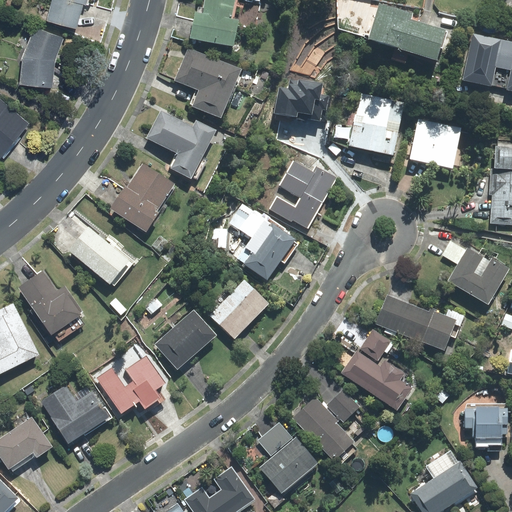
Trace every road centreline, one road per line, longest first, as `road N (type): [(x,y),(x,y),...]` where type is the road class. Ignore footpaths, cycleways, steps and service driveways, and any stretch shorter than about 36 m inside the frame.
road 1 (residential): [(90,511),(226,416),(268,376),(309,333),(357,256)]
road 2 (tertiary): [(0,232),(34,206),(93,132),(119,87),(149,0)]
road 3 (residential): [(357,256),(366,221),(383,208),(398,212),(406,230),(381,252)]
